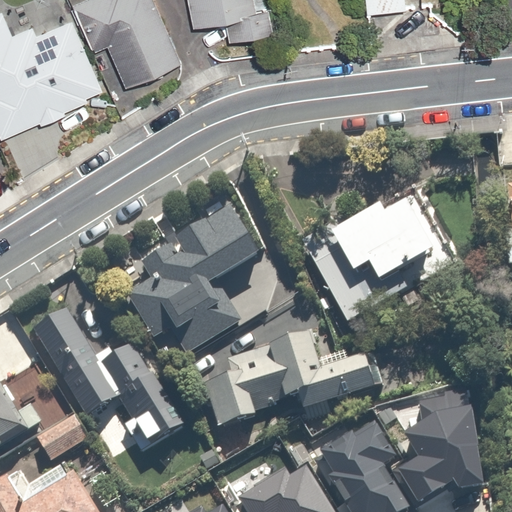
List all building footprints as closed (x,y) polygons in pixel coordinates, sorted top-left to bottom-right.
[(125,87),(181,61),(154,0),(77,0),(72,2),(94,51),(106,46),(125,87)] [(181,0),(186,35),(228,30),(230,42),(269,37),(268,24),(264,0),(181,0)] [(362,0),(364,18),(409,14),(408,0),(362,0)] [(511,29),(511,0),(497,0),(502,31),(511,29)] [(0,135),(1,137),(39,120),(40,123),(65,113),(64,110),(87,100),(85,96),(102,89),(71,18),(35,34),(31,25),(11,34),(1,10),(0,10),(0,135)] [(219,198),(215,189),(197,199),(202,208),(192,213),(187,204),(154,223),(163,239),(138,253),(156,285),(132,298),(155,339),(179,326),(193,351),(241,324),(221,289),(269,262),(230,192),(219,198)] [(418,195),(309,248),(345,321),(386,301),(390,309),(417,296),(411,284),(452,264),(418,195)] [(134,338),(100,358),(73,312),(35,335),(80,410),(82,412),(87,422),(125,399),(154,447),(188,427),(134,338)] [(316,339),(230,363),(234,377),(220,381),(232,425),(261,417),(260,410),(302,398),(306,414),(381,394),(371,357),(324,370),(316,339)] [(0,458),(46,428),(26,396),(11,405),(0,388),(0,458)] [(87,422),(82,412),(37,439),(52,465),(97,438),(87,422)] [(108,511),(77,462),(31,492),(15,468),(0,478),(0,511),(108,511)] [(270,511),(255,486),(211,511),(270,511)]
